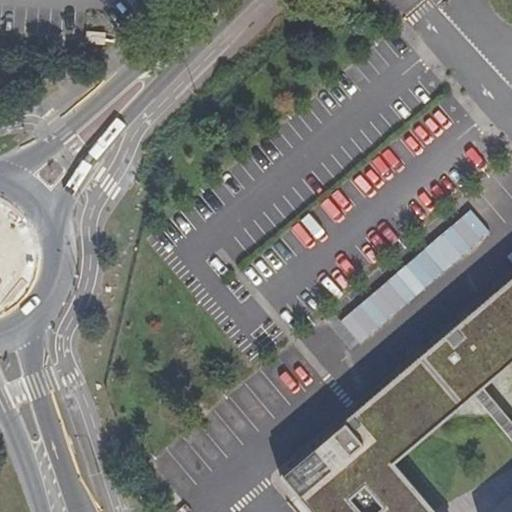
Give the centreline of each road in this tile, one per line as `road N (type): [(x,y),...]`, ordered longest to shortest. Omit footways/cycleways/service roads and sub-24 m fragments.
road 1 (secondary): [(219,16),(128,75),(0,176)]
road 2 (secondary): [(48,218),(219,16)]
road 3 (secondary): [(80,511),(37,385),(28,320)]
